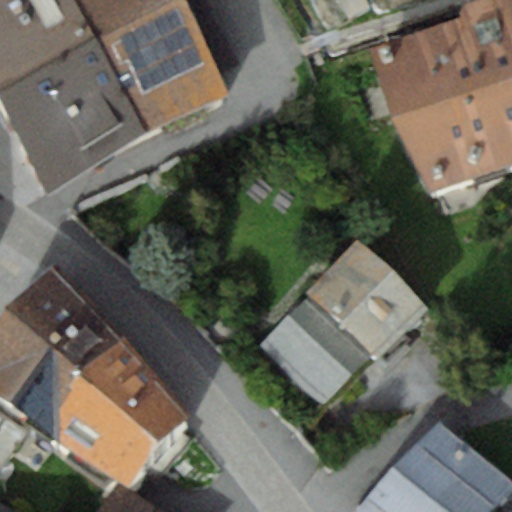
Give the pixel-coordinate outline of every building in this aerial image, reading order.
[(1,0),(0,1),(0,129),(97,77),(54,0),(1,0)] [(54,0),(97,77),(143,163),(227,117),(216,96),(241,83),(196,0),(54,0)] [(457,47),(368,75),(392,161),(432,220),(511,193),(511,13),(463,30),(457,47)] [(143,163),(97,77),(0,129),(0,132),(45,215),(143,163)] [(361,241),(260,341),(324,406),(425,306),(361,241)] [(0,314),(0,398),(42,427),(123,338),(57,261),(4,305),(0,314)] [(190,414),(123,338),(42,427),(126,486),(190,414)] [(511,477),(442,420),(394,470),(447,511),(486,511),(491,508),(511,489),(511,477)] [(447,511),(394,470),(356,511),(447,511)] [(163,511),(119,484),(101,511),(163,511)]
